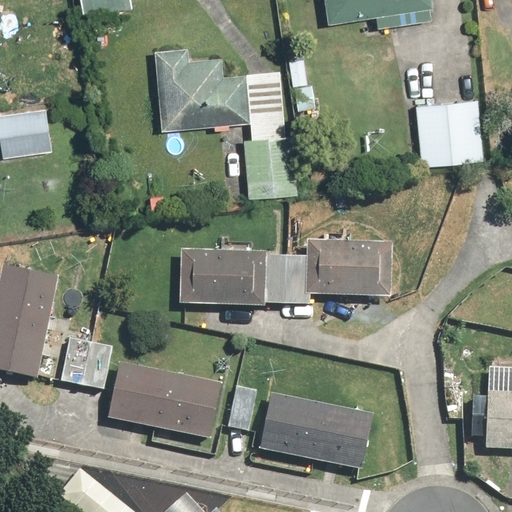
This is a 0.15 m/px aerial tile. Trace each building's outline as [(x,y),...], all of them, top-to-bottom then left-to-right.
[(131,0),(73,0),(77,19),(133,9),(131,0)] [(318,0),(322,22),(371,14),(373,26),(429,17),(425,0),(318,0)] [(3,10),(0,10),(0,39),(8,38),(3,10)] [(182,46),(148,48),(155,131),(245,124),(241,72),(217,74),(215,56),(183,59),(182,46)] [(304,59),(284,62),(290,102),(311,98),(304,59)] [(471,103),(411,107),(416,170),(476,166),(471,103)] [(47,111),(5,114),(9,156),(50,153),(47,111)] [(218,236),(217,256),(173,254),(170,307),(307,314),(308,296),(389,300),(392,245),(303,240),(302,260),(251,258),(252,238),(218,236)] [(51,281),(0,270),(0,378),(29,385),(51,281)] [(99,391),(108,349),(90,346),(95,321),(67,316),(54,382),(99,391)] [(214,380),(112,363),(102,425),(204,442),(214,380)] [(255,392),(231,387),(222,431),(246,436),(255,392)] [(511,394),(481,392),(476,474),(507,476),(509,454),(511,454),(511,394)] [(367,416),(264,395),(252,455),(355,475),(367,416)] [(138,511),(85,469),(64,495),(84,511),(138,511)]
